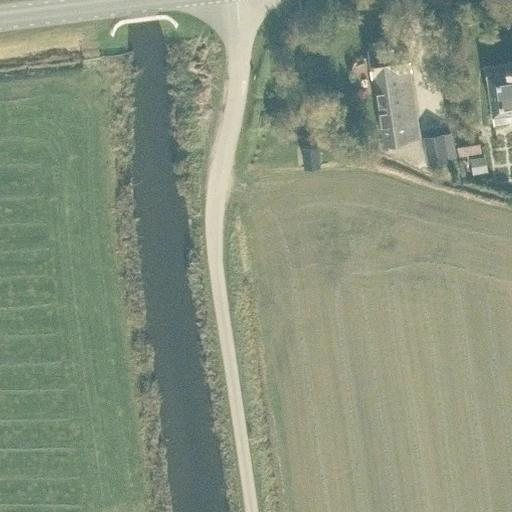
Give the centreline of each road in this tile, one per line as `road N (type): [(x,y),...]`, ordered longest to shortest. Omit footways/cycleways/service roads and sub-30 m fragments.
road 1 (unclassified): [(248,511),(212,235),(239,74),(237,0)]
road 2 (primary): [(0,18),(150,0)]
